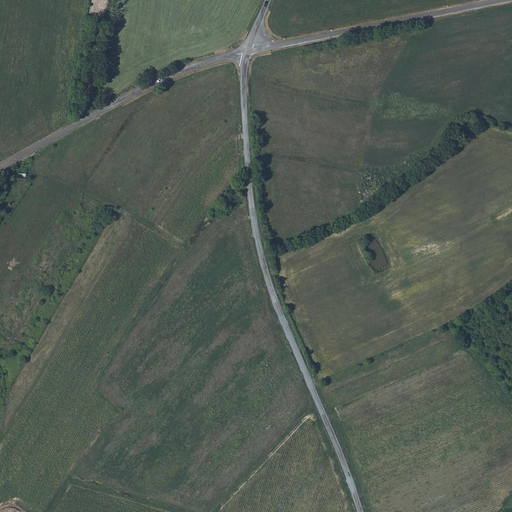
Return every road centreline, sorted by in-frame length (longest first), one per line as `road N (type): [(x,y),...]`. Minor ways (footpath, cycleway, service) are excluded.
road 1 (unclassified): [(361,511),(262,259),(248,175),(245,50)]
road 2 (tertiary): [(0,167),(162,79),(245,50)]
road 3 (tertiary): [(506,0),(279,44)]
